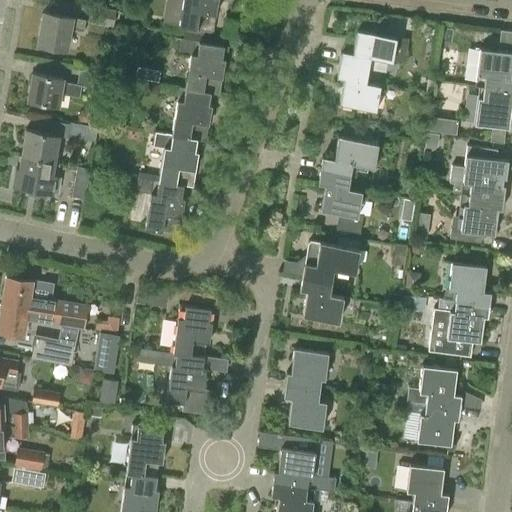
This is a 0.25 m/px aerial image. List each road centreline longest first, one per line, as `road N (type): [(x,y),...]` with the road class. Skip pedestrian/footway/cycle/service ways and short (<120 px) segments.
road 1 (residential): [(190,511),(195,481),(249,434),(266,285),(211,250)]
road 2 (residential): [(307,0),(211,250)]
road 3 (residential): [(211,250),(199,261),(163,267),(0,231)]
road 4 (residential): [(493,511),(511,373)]
